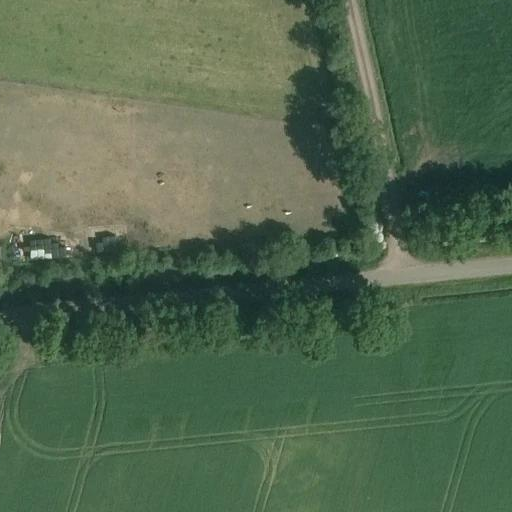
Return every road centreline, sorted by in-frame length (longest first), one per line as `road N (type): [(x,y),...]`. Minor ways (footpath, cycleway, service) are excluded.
road 1 (unclassified): [(398,277),(0,318)]
road 2 (track): [(398,277),(345,0)]
